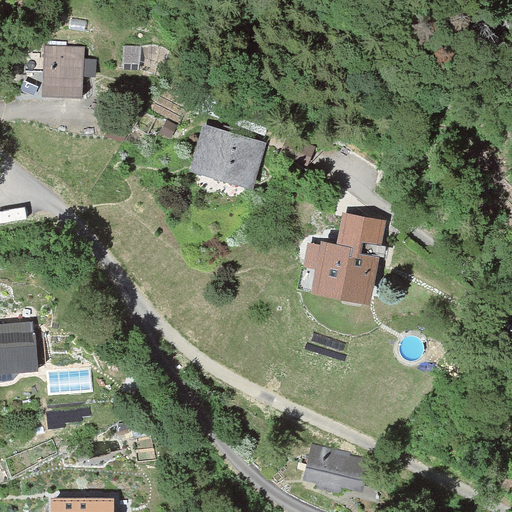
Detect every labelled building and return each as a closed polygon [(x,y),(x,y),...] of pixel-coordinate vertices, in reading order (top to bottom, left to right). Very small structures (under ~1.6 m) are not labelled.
[(89,44),(45,43),(45,95),(89,96),(89,44)] [(271,141),(213,126),(200,172),(259,188),(271,141)] [(393,214),(354,210),(350,243),(318,239),(314,272),(330,273),(328,294),(384,300),(393,214)] [(37,319),(0,321),(0,374),(41,372),(37,319)] [(374,456),(313,445),(306,483),(367,494),(374,456)] [(115,511),(116,500),(52,499),(51,511),(115,511)]
